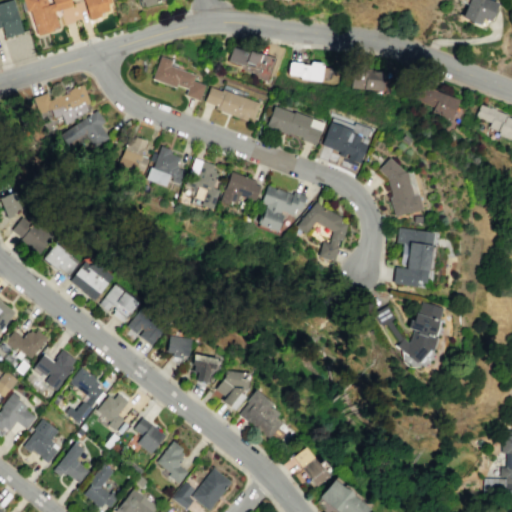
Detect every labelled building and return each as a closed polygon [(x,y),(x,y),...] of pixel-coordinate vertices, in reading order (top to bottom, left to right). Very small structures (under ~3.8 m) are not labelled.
[(0,26),(1,26),(4,37),(21,32),(11,0),(3,0),(0,1),(0,26)] [(22,0),(32,30),(34,29),(36,34),(52,30),(51,27),(57,25),(53,10),(71,5),(69,0),(51,0),(52,3),(46,4),(44,0),(22,0)] [(81,0),(108,0),(109,2),(105,3),(108,10),(98,13),(99,15),(88,19),(81,0)] [(466,0),(482,0),(493,5),(485,22),(478,18),(475,26),(458,18),(466,0)] [(227,60),(232,46),(247,51),(247,50),(265,55),(262,63),(254,61),(253,64),(244,62),(243,65),(227,60)] [(158,55),(150,78),(173,87),(174,84),(185,88),(183,94),(197,100),(203,84),(190,80),(193,74),(168,65),(170,60),(158,55)] [(321,81),(307,79),(299,77),(300,75),(287,73),(289,62),(301,63),(309,65),(310,61),(323,63),(321,81)] [(351,88),(352,68),(383,71),(382,90),(351,88)] [(30,97),(45,91),(48,99),(64,93),(62,89),(67,87),(68,89),(81,84),(87,100),(87,103),(83,105),(86,110),(83,111),(83,112),(80,113),(81,113),(77,115),(77,116),(72,118),(72,119),(68,120),(68,122),(63,123),(59,113),(52,116),(49,108),(37,112),(30,97)] [(421,84),(457,100),(448,120),(430,112),(433,106),(415,98),(421,84)] [(207,86),(202,101),(214,105),(213,108),(244,120),(245,116),(251,118),(257,102),(220,89),(219,90),(207,86)] [(480,104),(506,115),(505,117),(511,119),(511,140),(497,134),(499,132),(488,127),(490,122),(475,116),(480,104)] [(291,111),(321,123),(313,144),(299,139),(299,137),(286,132),(285,134),(263,125),(271,105),(291,113),(291,111)] [(57,134),(65,145),(83,133),(92,147),(106,137),(98,124),(102,121),(94,109),(57,134)] [(327,121),(351,130),(350,133),(358,136),(356,142),(364,145),(357,162),(345,158),(347,154),(343,153),(342,156),(337,154),(338,151),(319,144),(327,121)] [(126,137),(132,139),(133,136),(144,140),(139,155),(145,157),(141,171),(117,162),(126,137)] [(150,152),(155,154),(159,145),(168,148),(167,150),(170,151),(169,153),(177,156),(174,165),(176,166),(175,168),(181,170),(177,184),(169,180),(170,177),(167,176),(163,186),(143,178),(148,166),(150,167),(152,161),(147,160),(150,152)] [(192,157),(212,164),(210,168),(213,169),(213,172),(215,173),(210,187),(216,189),(209,209),(198,204),(204,188),(196,185),(191,187),(183,183),(192,157)] [(375,169),(384,177),(389,196),(387,197),(392,216),(419,208),(415,193),(410,194),(404,171),(402,171),(386,157),(375,169)] [(228,171),(253,180),(252,183),(258,186),(252,200),(237,194),(233,203),(226,200),(225,204),(217,201),(222,188),(223,188),(228,171)] [(0,200),(0,181),(12,176),(27,211),(8,219),(0,200)] [(265,184),(290,194),(291,190),(304,195),(300,205),(296,209),(293,208),(291,213),(289,214),(278,210),(277,213),(280,214),(274,231),(256,224),(256,223),(254,222),(258,214),(259,215),(263,204),(258,202),(265,184)] [(320,240),(326,243),(327,240),(327,239),(330,230),(313,221),(303,233),(293,224),(313,200),(320,205),(341,218),(340,221),(344,223),(339,239),(336,238),(334,245),(336,246),(331,260),(315,255),(320,240)] [(10,229),(23,214),(51,237),(38,252),(10,229)] [(394,227),(392,241),(399,243),(397,267),(391,266),(389,283),(412,286),(413,281),(423,282),(430,232),(394,227)] [(41,258),(52,245),(74,263),(63,276),(41,258)] [(87,265),(90,261),(110,277),(92,300),(68,281),(83,262),(87,265)] [(101,299),(111,286),(134,305),(124,317),(109,305),(105,311),(96,304),(101,299)] [(369,312),(376,325),(380,323),(393,341),(390,346),(411,363),(425,348),(427,349),(431,335),(430,335),(438,307),(417,300),(414,313),(410,312),(408,320),(404,319),(402,327),(408,329),(405,339),(403,342),(396,336),(385,320),(389,316),(382,305),(369,312)] [(0,302),(14,313),(0,330),(0,302)] [(124,326),(139,308),(163,327),(149,345),(137,336),(141,330),(138,328),(134,333),(124,326)] [(21,338),(26,331),(28,333),(30,331),(33,333),(36,330),(45,338),(29,359),(14,347),(12,350),(4,343),(13,331),(21,338)] [(164,353),(167,336),(188,340),(186,357),(164,353)] [(56,366),(52,363),(62,351),(74,360),(69,366),(72,368),(54,390),(43,382),(56,366)] [(192,354),(215,359),(212,371),(207,370),(204,384),(194,382),(197,368),(190,366),(192,354)] [(31,368),(40,356),(52,366),(43,377),(31,368)] [(14,369),(20,361),(27,366),(21,374),(14,369)] [(94,381),(98,384),(96,387),(101,392),(90,406),(85,401),(88,397),(83,394),(68,382),(79,367),(95,380),(94,381)] [(240,391),(239,393),(227,408),(220,403),(224,398),(213,389),(220,380),(222,381),(223,371),(240,373),(239,380),(246,381),(245,392),(240,391)] [(2,398),(0,396),(0,380),(7,372),(16,380),(2,398)] [(269,409),(277,416),(274,419),(280,424),(267,440),(236,414),(246,403),(244,402),(253,391),(271,406),(269,409)] [(2,427),(0,430),(0,405),(11,393),(17,399),(16,401),(25,408),(24,410),(34,417),(24,430),(15,422),(7,431),(2,427)] [(122,407),(116,415),(122,420),(114,431),(108,426),(110,423),(95,410),(107,395),(113,399),(116,395),(126,402),(122,407)] [(74,411),(82,402),(91,409),(79,425),(70,418),(64,413),(69,407),(74,411)] [(150,455),(136,444),(141,436),(132,429),(141,417),(151,425),(165,436),(150,455)] [(56,431),(48,441),(52,444),(50,446),(56,451),(46,464),(38,458),(39,457),(30,450),(28,453),(21,447),(34,431),(32,430),(40,419),(56,431)] [(511,479),(499,479),(499,467),(504,467),(504,452),(499,452),(500,435),(503,435),(503,430),(511,430),(511,479)] [(177,466),(186,472),(177,484),(168,477),(170,474),(155,462),(172,441),(182,450),(180,453),(183,455),(181,458),(183,459),(177,466)] [(88,471),(78,484),(65,474),(64,476),(61,473),(59,476),(52,471),(72,444),(81,451),(74,460),(88,471)] [(291,457),(303,449),(325,480),(313,489),(291,457)] [(102,503),(99,509),(82,495),(90,485),(87,483),(102,465),(111,471),(99,487),(109,495),(113,490),(118,495),(108,508),(102,503)] [(190,497),(212,469),(230,483),(208,511),(190,497)] [(334,511),(318,498),(335,478),(370,508),(366,511),(334,511)] [(170,499),(183,482),(193,490),(187,497),(191,500),(184,510),(170,499)] [(113,511),(132,488),(156,507),(151,511),(113,511)]
